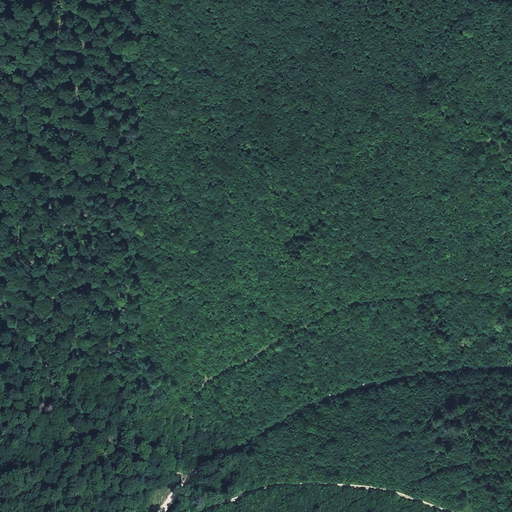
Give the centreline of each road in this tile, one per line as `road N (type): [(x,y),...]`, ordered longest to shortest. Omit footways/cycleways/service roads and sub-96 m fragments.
road 1 (track): [(162,511),(200,469),(311,404),(420,374),(511,366)]
road 2 (track): [(201,392),(206,380),(354,304),(466,291),(511,296)]
road 3 (track): [(207,511),(237,496),(317,485),(388,492),(444,511)]
